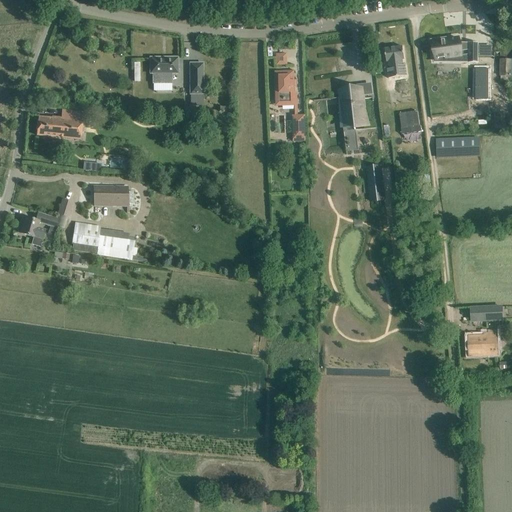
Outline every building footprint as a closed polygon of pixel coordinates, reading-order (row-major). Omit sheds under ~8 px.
[(447,37),(430,40),(432,54),(435,53),(436,60),(461,56),(461,52),(468,51),(468,55),(468,59),(468,63),(478,63),(479,57),(479,46),(479,43),(460,43),(459,38),(445,41),(444,39),(447,38),(447,37)] [(480,56),(490,56),(491,46),(480,45),(480,56)] [(403,47),(385,49),(387,62),(389,62),(389,66),(388,66),(387,66),(389,79),(407,76),(405,64),(403,64),(403,60),(404,60),(403,47)] [(275,53),(275,64),(287,64),(286,53),(275,53)] [(150,58),(150,74),(153,74),(153,84),(172,84),(172,74),(178,74),(178,58),(150,58)] [(511,60),(501,60),(501,81),(511,82),(511,60)] [(203,64),(190,64),(190,94),(203,94),(203,64)] [(490,70),(474,69),(474,100),(489,101),(490,70)] [(293,134),(293,142),(306,142),(305,115),(298,116),(297,106),(297,93),(295,93),(294,71),(275,72),(276,106),(294,106),(295,116),(292,116),(293,134)] [(343,98),(339,98),(341,128),(343,147),(356,146),(354,132),(369,128),(365,95),(358,96),(358,90),(354,90),(354,89),(342,90),(343,98)] [(83,113),(72,112),(62,111),(61,119),(52,118),(52,119),(38,118),(36,136),(80,140),(83,113)] [(422,112),(402,114),(404,134),(424,132),(422,112)] [(479,138),(436,140),(437,157),(480,155),(479,138)] [(380,167),(366,169),(369,199),(384,197),(380,167)] [(127,186),(94,187),(95,206),(113,206),(128,205),(134,205),(133,191),(127,191),(127,189),(127,186)] [(73,204),(63,201),(59,214),(69,217),(73,204)] [(59,220),(47,216),(45,224),(57,228),(59,220)] [(22,217),(20,225),(23,226),(21,234),(31,237),(33,237),(31,244),(40,247),(42,240),(44,232),(45,231),(37,228),(39,223),(39,222),(36,221),(26,218),(22,217)] [(97,250),(97,255),(125,260),(125,259),(128,236),(128,235),(100,231),(97,250)] [(73,246),(72,251),(74,251),(97,255),(97,250),(73,246)] [(169,250),(168,253),(170,255),(173,256),(176,254),(176,251),(174,248),(171,248),(169,250)] [(478,308),(470,308),(471,321),(479,321),(488,321),(488,317),(497,316),(497,320),(503,320),(503,307),(481,307),(478,308)] [(488,336),(478,336),(468,337),(469,357),(498,356),(497,330),(488,331),(488,336)]
